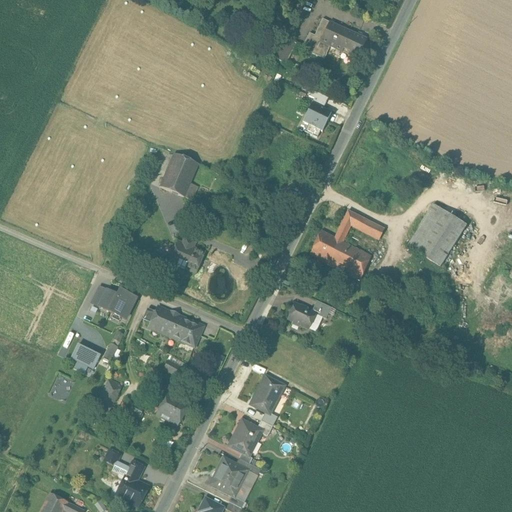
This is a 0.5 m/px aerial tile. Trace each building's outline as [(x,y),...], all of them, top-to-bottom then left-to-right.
[(322,20),(316,33),(323,36),(329,23),(322,20)] [(357,36),(329,23),(323,36),(319,44),(329,48),(328,50),(323,61),(320,68),(333,74),(343,51),(348,53),(347,57),(357,61),(367,41),(361,38),(362,36),(358,34),(357,36)] [(312,41),(311,43),(328,50),(329,48),(319,44),(323,36),(316,33),(312,41)] [(295,45),(282,39),(272,58),(285,65),(295,45)] [(328,50),(311,43),(312,41),(307,39),(301,51),(323,61),(328,50)] [(331,114),(312,104),(302,124),(322,133),(331,114)] [(198,166),(174,155),(160,188),(184,198),(190,185),(198,166)] [(198,188),(190,185),(184,198),(192,202),(198,188)] [(467,226),(434,205),(407,247),(437,266),(440,268),(467,226)] [(384,230),(348,212),(334,239),(339,242),(342,243),(350,227),(378,241),(384,230)] [(334,239),(320,232),(309,256),(327,266),(339,242),(334,239)] [(205,253),(179,242),(170,264),(196,275),(205,253)] [(342,243),(339,242),(327,266),(359,282),(371,257),(342,243)] [(492,270),(501,252),(494,248),(485,266),(492,270)] [(437,266),(426,259),(417,273),(429,280),(437,266)] [(425,286),(434,292),(444,273),(439,270),(440,268),(437,266),(429,280),(425,286)] [(476,279),(482,284),(488,275),(481,271),(476,279)] [(429,280),(417,273),(414,279),(425,286),(429,280)] [(471,285),(465,296),(473,301),(479,290),(471,285)] [(99,287),(90,305),(99,309),(99,308),(107,292),(107,291),(99,287)] [(117,297),(107,292),(99,308),(125,321),(135,299),(125,294),(125,295),(120,292),(117,297)] [(331,309),(316,302),(311,313),(315,315),(326,320),(331,309)] [(311,313),(294,305),(287,320),(293,323),(292,325),(299,328),(300,326),(308,330),(315,315),(311,313)] [(166,316),(156,312),(151,323),(161,328),(166,316)] [(173,322),(168,320),(169,317),(166,316),(161,328),(151,323),(148,329),(194,349),(203,328),(178,317),(175,322),(174,322),(173,322)] [(123,336),(117,333),(114,340),(119,343),(123,336)] [(75,346),(67,366),(92,376),(100,355),(75,346)] [(108,350),(103,359),(110,363),(115,353),(108,350)] [(196,377),(168,362),(164,371),(191,386),(196,377)] [(283,387),(264,377),(250,406),(264,413),(268,415),(269,414),(283,387)] [(109,380),(96,405),(99,406),(97,412),(107,417),(122,387),(109,380)] [(175,395),(164,389),(159,399),(164,401),(156,417),(168,424),(167,425),(176,430),(180,422),(179,422),(189,404),(175,396),(175,395)] [(143,410),(134,405),(134,406),(129,403),(125,410),(130,412),(130,414),(139,419),(143,410)] [(277,418),(269,414),(268,415),(264,413),(260,422),(272,429),(277,418)] [(257,428),(242,421),(228,448),(241,455),(248,458),(260,434),(262,431),(257,428)] [(272,429),(260,422),(257,428),(262,431),(260,434),(267,438),(272,429)] [(119,457),(109,452),(104,463),(114,468),(116,463),(119,457)] [(248,458),(241,455),(238,460),(249,466),(252,460),(248,458)] [(238,460),(235,467),(248,473),(257,478),(260,471),(249,466),(238,460)] [(235,467),(222,461),(216,474),(219,475),(212,489),(231,498),(235,500),(235,498),(248,473),(235,467)] [(129,470),(116,463),(114,468),(112,472),(118,475),(118,474),(125,477),(115,497),(138,509),(148,489),(134,482),(138,475),(129,470)] [(143,468),(132,463),(129,470),(138,475),(140,475),(143,468)] [(64,511),(68,504),(50,494),(40,511),(64,511)] [(235,500),(231,498),(228,503),(229,504),(241,510),(244,503),(235,498),(235,500)] [(221,511),(223,509),(205,499),(200,507),(203,509),(201,511),(221,511)]
